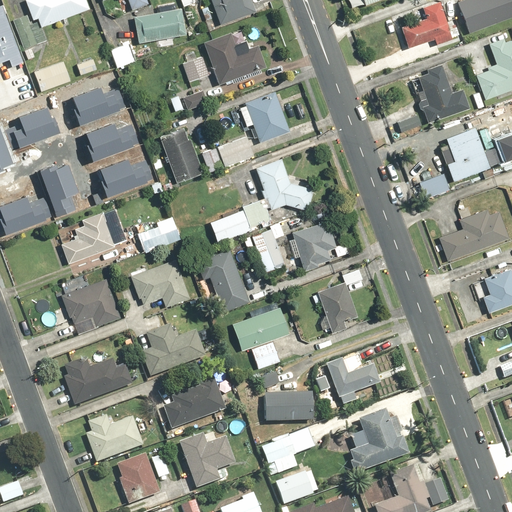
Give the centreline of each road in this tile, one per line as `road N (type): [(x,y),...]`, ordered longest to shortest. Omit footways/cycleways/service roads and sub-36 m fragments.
road 1 (tertiary): [(495,511),(304,0)]
road 2 (residential): [(70,511),(0,323)]
